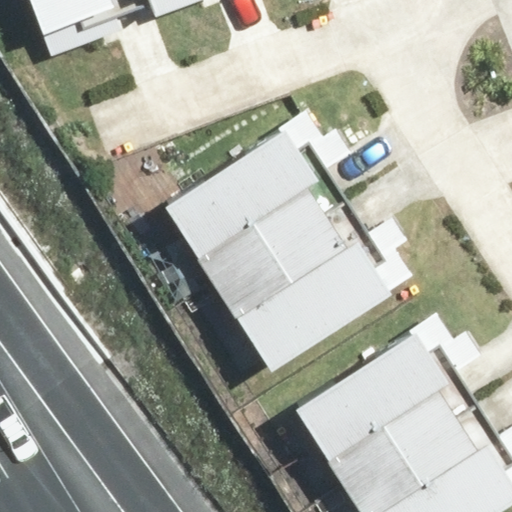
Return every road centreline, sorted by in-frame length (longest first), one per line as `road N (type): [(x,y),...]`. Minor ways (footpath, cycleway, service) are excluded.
road 1 (residential): [(428,44),(358,46),(111,122)]
road 2 (motorway): [(0,299),(172,511)]
road 3 (residential): [(511,234),(425,87),(428,44)]
